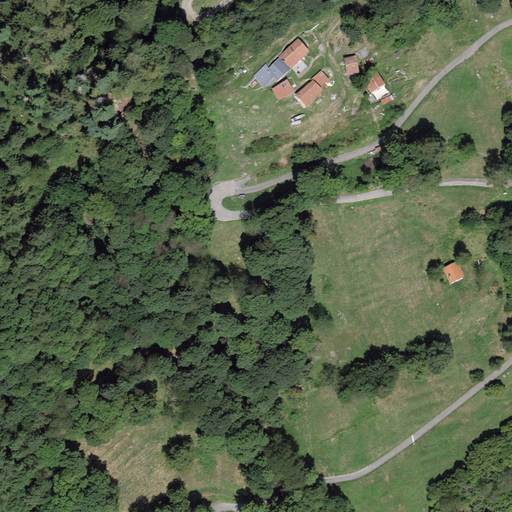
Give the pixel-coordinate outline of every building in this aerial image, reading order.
[(298,38),(281,55),(297,71),(314,55),(298,38)] [(287,82),(297,71),(281,55),(255,78),(266,89),(275,81),(281,87),(287,82)] [(358,61),(345,63),(348,79),(360,77),(358,61)] [(323,74),(314,83),(322,91),(331,83),(323,74)] [(364,81),(375,97),(387,90),(376,74),(364,81)] [(273,91),(283,106),(297,97),(287,82),(281,87),(273,91)] [(297,97),(309,109),(325,95),(322,91),(314,83),(297,97)] [(459,260),(442,269),(450,284),(467,275),(459,260)]
